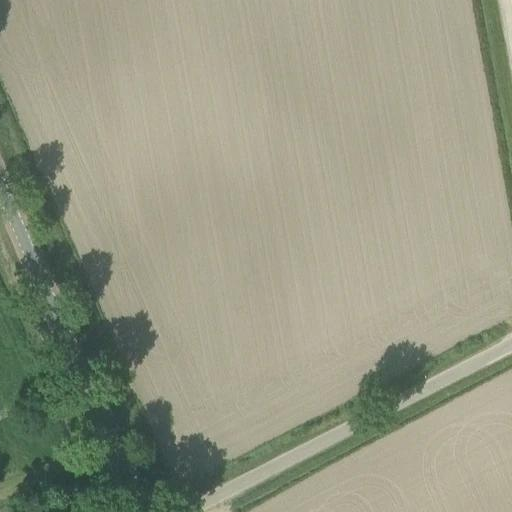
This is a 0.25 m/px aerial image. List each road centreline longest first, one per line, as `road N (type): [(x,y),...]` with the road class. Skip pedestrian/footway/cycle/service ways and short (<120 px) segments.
road 1 (unclassified): [(161,511),(511,334)]
road 2 (tertiary): [(150,511),(0,174)]
